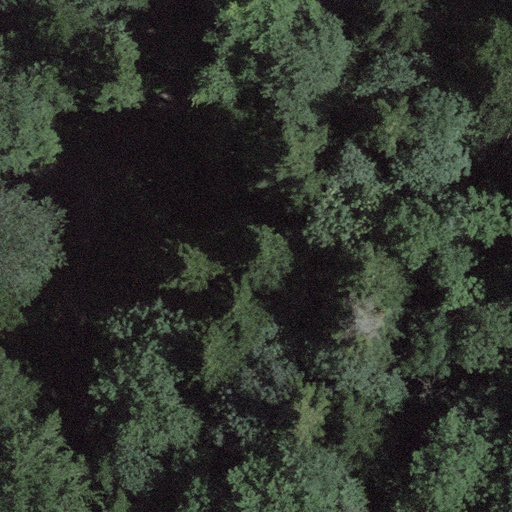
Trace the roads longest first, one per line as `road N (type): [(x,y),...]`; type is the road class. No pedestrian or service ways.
road 1 (track): [(309,0),(211,48),(61,167),(0,201)]
road 2 (track): [(203,511),(83,386),(0,239)]
